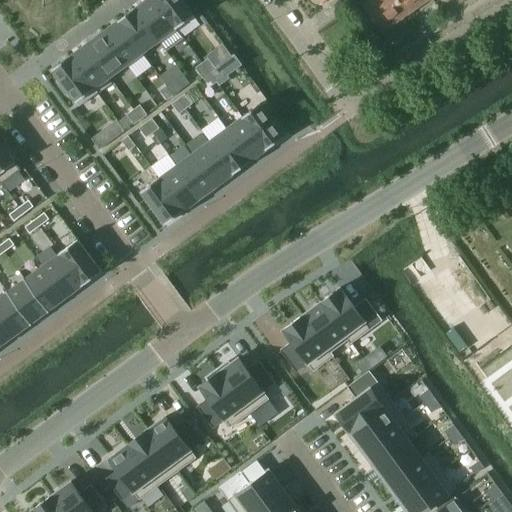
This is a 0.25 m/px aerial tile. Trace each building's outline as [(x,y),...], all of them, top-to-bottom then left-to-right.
[(175,29),(153,0),(146,0),(134,9),(158,42),(175,29)] [(194,15),(182,0),(153,0),(175,29),(194,15)] [(406,15),(394,0),(372,0),(362,8),(381,34),(406,15)] [(394,0),(406,15),(426,0),(394,0)] [(158,42),(134,9),(118,21),(142,54),(158,42)] [(142,54),(118,21),(101,33),(126,66),(142,54)] [(126,66),(101,33),(85,45),(109,78),(126,66)] [(109,78),(85,45),(69,57),(93,90),(94,89),(109,78)] [(93,90),(69,57),(51,70),(60,82),(57,85),(65,96),(69,94),(78,107),(97,93),(94,89),(93,90)] [(215,69),(208,59),(201,64),(209,73),(215,69)] [(203,78),(209,73),(201,64),(195,68),(202,78),(203,78)] [(223,78),(216,68),(215,69),(209,73),(216,83),(223,78)] [(216,83),(209,73),(203,78),(210,87),(216,83)] [(179,91),(172,82),(166,86),(173,96),(179,91)] [(173,96),(166,86),(159,91),(167,101),(173,96)] [(191,105),(184,95),(178,99),(185,109),(191,105)] [(185,109),(178,99),(171,104),(179,114),(185,109)] [(284,136),(260,104),(241,117),(266,150),(284,136)] [(147,116),(139,106),(133,110),(140,120),(147,116)] [(140,120),(133,110),(127,115),(134,125),(140,120)] [(266,150),(241,117),(225,129),(249,162),(266,150)] [(217,118),(200,130),(209,141),(233,174),(249,162),(225,129),(217,118)] [(159,129),(151,119),(145,123),(152,133),(159,129)] [(124,132),(117,122),(105,131),(112,141),(124,132)] [(152,133),(145,123),(139,128),(146,138),(152,133)] [(159,143),(166,138),(159,129),(152,133),(159,143)] [(0,183),(1,185),(21,170),(2,145),(5,143),(0,136),(0,183)] [(135,146),(127,136),(121,141),(128,151),(135,146)] [(233,174),(209,141),(192,153),(216,186),(233,174)] [(216,186),(192,153),(176,165),(200,198),(216,186)] [(200,198),(176,165),(159,177),(184,210),(200,198)] [(184,210),(159,177),(140,192),(164,225),(184,210)] [(24,214),(33,207),(28,201),(19,208),(24,214)] [(14,221),(24,214),(19,208),(9,215),(14,221)] [(49,219),(44,213),(34,220),(39,227),(49,219)] [(29,234),(39,227),(34,220),(25,227),(29,234)] [(14,245),(9,239),(0,245),(0,246),(4,252),(14,245)] [(77,240),(60,253),(83,285),(101,272),(77,240)] [(83,285),(60,253),(42,266),(65,298),(83,285)] [(65,298),(42,266),(24,279),(48,311),(65,298)] [(48,311),(24,279),(7,292),(30,324),(48,311)] [(339,288),(320,302),(348,340),(347,341),(350,344),(382,321),(365,299),(354,308),(339,288)] [(30,324),(7,292),(0,297),(0,320),(12,337),(30,324)] [(320,302),(302,316),(330,354),(331,353),(347,341),(348,340),(320,302)] [(291,342),(280,351),(296,372),(308,364),(313,372),(333,357),(331,353),(330,354),(302,316),(283,330),(291,342)] [(0,346),(12,337),(0,320),(0,346)] [(379,346),(362,359),(363,360),(370,370),(387,357),(379,346)] [(228,362),(217,370),(249,414),(268,400),(263,392),(274,383),(258,361),(247,370),(238,358),(230,364),(228,362)] [(363,360),(356,365),(363,375),(370,370),(363,360)] [(208,398),(197,407),(213,429),(224,420),(230,428),(249,414),(217,370),(206,378),(208,381),(200,387),(208,398)] [(356,399),(336,413),(350,431),(391,401),(369,371),(347,387),(356,399)] [(428,390),(419,397),(424,404),(433,397),(428,390)] [(433,397),(424,404),(431,414),(440,407),(433,397)] [(391,401),(350,431),(363,449),(404,418),(391,401)] [(147,431),(146,431),(177,472),(196,458),(190,451),(202,442),(186,420),(174,429),(165,417),(147,431)] [(404,418),(363,449),(375,466),(409,441),(409,442),(417,436),(404,418)] [(453,425),(444,432),(449,439),(458,432),(453,425)] [(147,430),(128,445),(158,486),(177,472),(146,431),(147,431),(147,430)] [(458,432),(449,439),(454,446),(463,439),(458,432)] [(409,441),(375,466),(388,483),(422,459),(421,458),(409,442),(409,441)] [(117,470),(105,479),(122,501),(133,492),(139,500),(158,486),(128,445),(109,459),(117,470)] [(422,459),(388,483),(401,501),(442,471),(429,452),(421,458),(422,459)] [(223,459),(207,471),(214,481),(231,469),(223,459)] [(479,461),(469,468),(474,475),(484,468),(479,461)] [(240,472),(218,489),(235,511),(249,511),(282,488),(268,470),(249,484),(240,472)] [(442,471),(401,501),(409,511),(424,511),(456,489),(442,471)] [(71,482),(51,496),(63,511),(99,511),(107,507),(91,485),(79,494),(71,482)] [(495,485),(486,492),(493,501),(502,494),(495,485)] [(188,488),(181,493),(188,502),(194,497),(188,488)] [(282,488),(249,511),(285,511),(295,505),(282,488)] [(502,494),(493,501),(500,511),(509,504),(502,494)] [(63,511),(51,496),(32,510),(33,511),(63,511)] [(465,511),(454,497),(434,511),(465,511)] [(195,511),(211,511),(204,501),(193,509),(195,511)]
